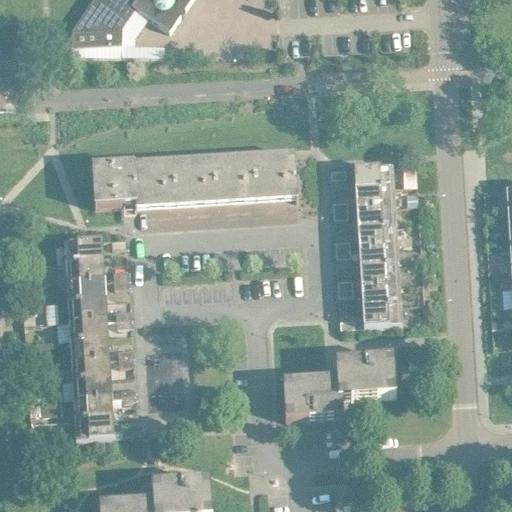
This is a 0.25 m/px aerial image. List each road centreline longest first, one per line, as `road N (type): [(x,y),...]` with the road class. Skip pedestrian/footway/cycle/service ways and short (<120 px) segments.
road 1 (unclassified): [(473,447),(448,0)]
road 2 (residential): [(473,447),(281,459),(267,448),(260,312)]
